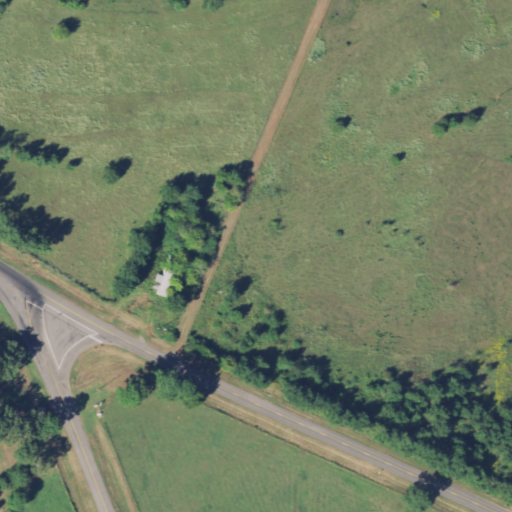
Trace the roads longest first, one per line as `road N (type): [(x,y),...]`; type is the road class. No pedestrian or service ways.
road 1 (secondary): [(0,268),(109,333),(492,511)]
road 2 (tertiary): [(26,284),(107,511)]
